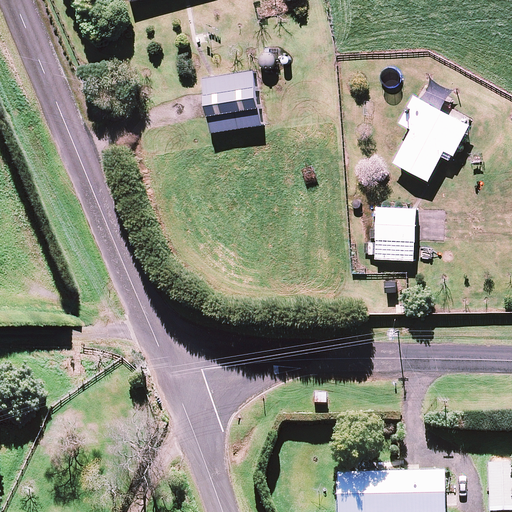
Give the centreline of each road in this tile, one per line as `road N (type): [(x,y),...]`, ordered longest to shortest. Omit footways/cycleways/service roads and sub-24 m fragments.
road 1 (unclassified): [(177,376),(19,0)]
road 2 (unclassified): [(511,359),(327,358),(177,376)]
road 3 (unknown): [(146,303),(0,307)]
road 4 (unclassified): [(224,511),(177,376)]
